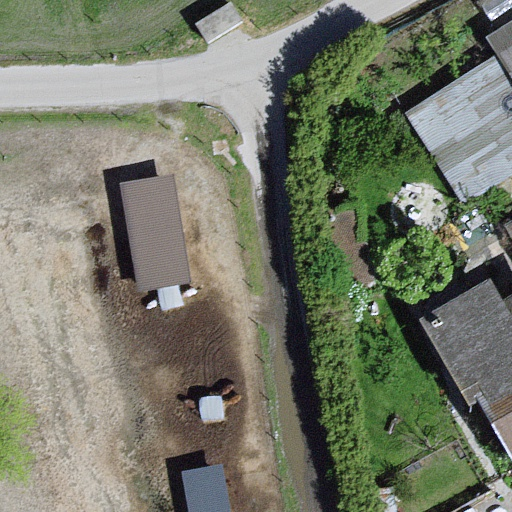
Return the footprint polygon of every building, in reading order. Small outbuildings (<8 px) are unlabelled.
[(240,21),(230,5),(200,24),(210,40),(240,21)] [(496,71),(401,123),(457,212),(511,182),(511,31),(484,49),(496,71)] [(186,277),(171,178),(126,186),(142,284),(186,277)] [(511,233),(505,238),(511,250),(511,312),(504,318),(488,290),(420,330),(511,472),(511,233)] [(190,511),(233,511),(229,460),(186,464),(190,511)]
